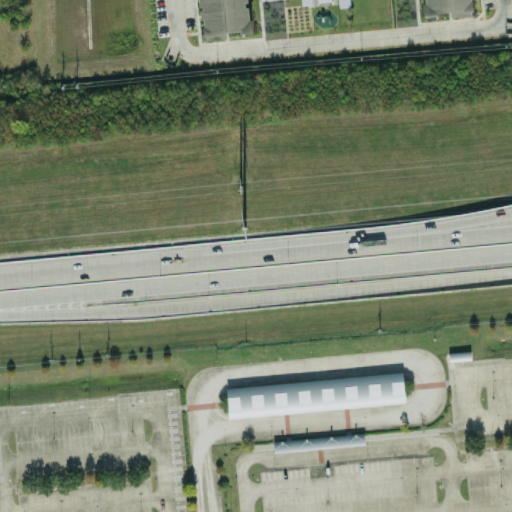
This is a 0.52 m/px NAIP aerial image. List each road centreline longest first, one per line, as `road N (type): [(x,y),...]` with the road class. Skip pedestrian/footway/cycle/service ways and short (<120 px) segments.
road 1 (motorway): [(511,230),(0,278)]
road 2 (motorway): [(0,302),(511,255)]
road 3 (motorway): [(0,310),(152,309),(300,295)]
road 4 (motorway): [(511,212),(344,245)]
road 5 (motorway): [(385,287),(511,274)]
